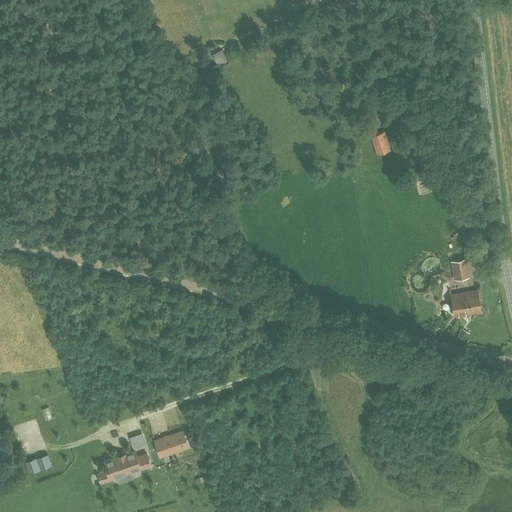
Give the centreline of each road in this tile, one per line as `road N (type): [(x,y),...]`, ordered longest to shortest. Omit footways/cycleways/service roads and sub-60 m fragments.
road 1 (track): [(0,236),(511,360)]
road 2 (tertiary): [(511,292),(475,0)]
